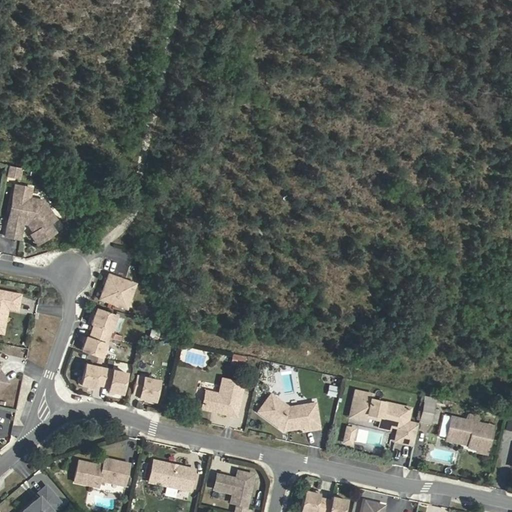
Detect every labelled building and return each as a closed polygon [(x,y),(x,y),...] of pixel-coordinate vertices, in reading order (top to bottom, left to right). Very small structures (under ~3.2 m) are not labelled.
[(4,176),(18,179),(21,167),(7,164),(4,176)] [(42,246),(59,233),(53,225),(59,221),(46,203),(36,210),(32,203),(33,191),(17,188),(15,205),(17,205),(16,208),(14,208),(9,240),(24,242),(26,225),(32,226),(38,235),(35,237),(42,246)] [(125,282),(112,278),(103,303),(117,307),(125,282)] [(117,307),(130,312),(139,287),(125,282),(117,307)] [(25,300),(0,294),(0,337),(7,339),(12,316),(9,316),(10,313),(12,314),(22,316),(25,300)] [(120,319),(100,312),(95,326),(98,327),(96,334),(113,340),(120,319)] [(85,354),(106,361),(113,340),(96,334),(93,340),(90,340),(85,354)] [(229,364),(243,366),(244,354),(230,353),(229,364)] [(110,372),(89,367),(85,388),(99,391),(100,388),(106,390),(110,372)] [(0,395),(13,387),(0,368),(0,395)] [(112,394),(126,397),(131,377),(110,372),(106,390),(113,391),(112,394)] [(143,401),(159,404),(163,384),(140,379),(137,396),(143,398),(143,401)] [(240,419),(247,386),(226,381),(223,397),(209,394),(205,411),(216,413),(218,412),(222,412),(222,415),(240,419)] [(400,445),(418,449),(422,428),(412,426),(413,420),(410,419),(411,411),(399,409),(398,411),(389,409),(389,407),(376,404),(377,399),(360,395),(354,421),(371,425),(372,421),(384,424),(395,426),(395,429),(403,430),(400,445)] [(294,408),(276,396),(263,414),(288,432),(290,429),(297,428),(299,429),(299,430),(310,428),(310,432),(324,429),(320,404),(294,408)] [(439,406),(429,404),(425,424),(435,426),(439,406)] [(472,424),(448,419),(446,427),(454,429),(451,441),(467,445),(470,443),(474,444),(473,449),(473,451),(482,453),(481,455),(491,458),(497,430),(481,427),(482,422),(473,420),(472,424)] [(383,431),(394,433),(395,429),(395,426),(384,424),(383,431)] [(446,427),(443,439),(451,441),(454,429),(446,427)] [(359,434),(352,433),(350,442),(357,443),(359,434)] [(101,468),(80,464),(76,485),(100,490),(102,484),(127,489),(129,476),(123,474),(123,472),(118,471),(120,464),(106,461),(105,466),(104,469),(101,468)] [(173,466),(156,463),(151,484),(192,493),(197,472),(179,468),(177,469),(174,468),(173,466)] [(246,511),(255,476),(240,473),(238,481),(225,478),(222,492),(234,495),(232,503),(239,505),(237,511),(246,511)] [(222,492),(225,478),(219,476),(216,491),(222,492)] [(164,487),(162,494),(173,496),(175,489),(164,487)] [(26,511),(57,511),(64,507),(49,490),(40,498),(41,500),(43,502),(40,504),(38,503),(26,511)] [(327,495),(309,491),(304,511),(307,511),(325,511),(328,502),(325,502),(327,495)] [(325,511),(347,511),(350,500),(332,496),(331,503),(328,502),(325,511)]
